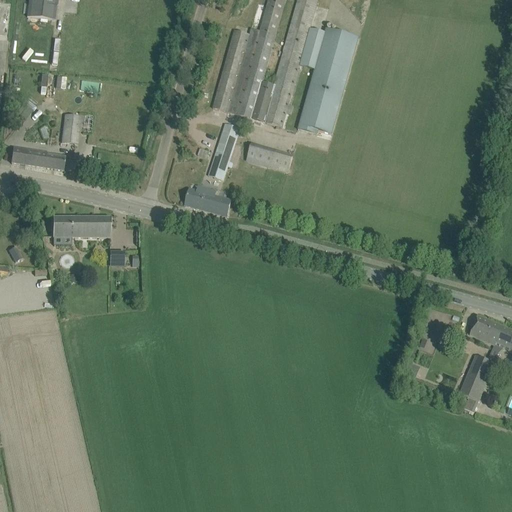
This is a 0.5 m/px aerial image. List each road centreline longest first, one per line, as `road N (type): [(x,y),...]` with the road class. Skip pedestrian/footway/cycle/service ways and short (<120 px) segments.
road 1 (tertiary): [(511,312),(143,210)]
road 2 (unclassified): [(143,210),(208,0)]
road 3 (tertiary): [(143,210),(0,179)]
